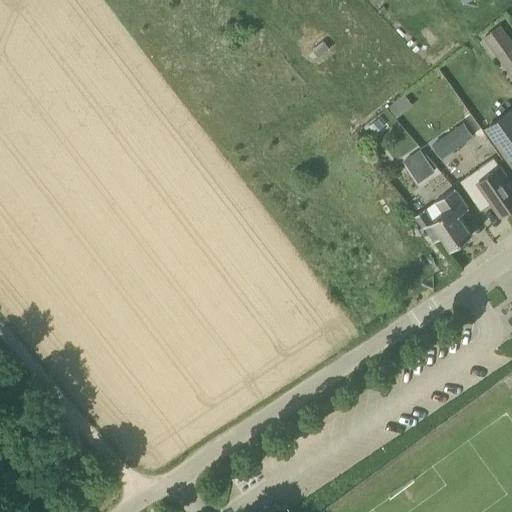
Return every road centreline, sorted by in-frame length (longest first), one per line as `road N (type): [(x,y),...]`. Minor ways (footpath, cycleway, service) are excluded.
road 1 (residential): [(125,511),(511,257)]
road 2 (track): [(144,499),(74,420),(86,511)]
